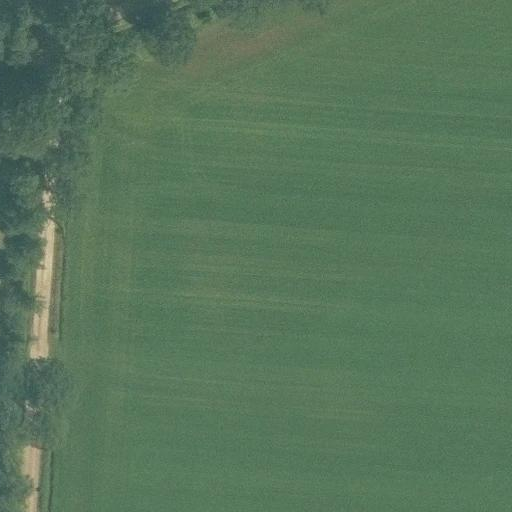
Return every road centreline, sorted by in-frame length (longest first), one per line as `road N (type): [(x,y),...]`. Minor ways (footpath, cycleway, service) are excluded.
road 1 (track): [(26,511),(60,36)]
road 2 (unclassified): [(0,61),(149,0)]
